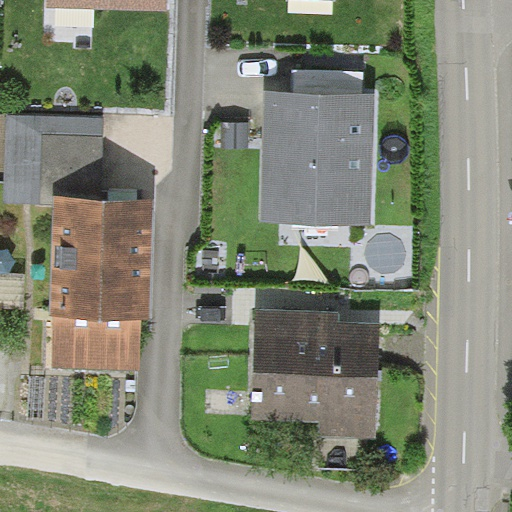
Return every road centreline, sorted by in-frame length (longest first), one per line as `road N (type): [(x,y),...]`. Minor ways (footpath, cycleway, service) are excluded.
road 1 (tertiary): [(462,511),(472,261),(465,16)]
road 2 (residential): [(317,511),(0,453)]
